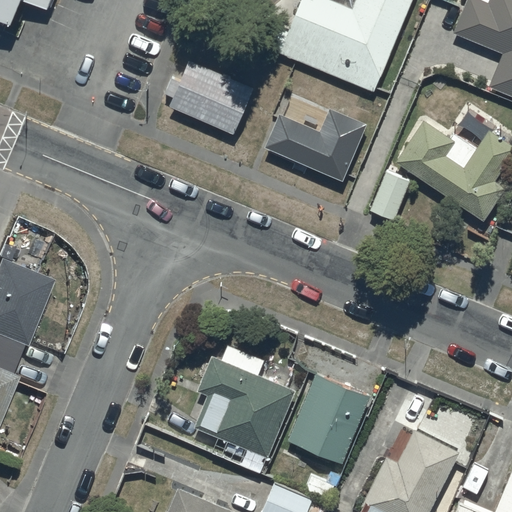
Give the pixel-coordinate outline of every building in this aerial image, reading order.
[(59,0),(0,0),(0,5),(15,11),(19,0),(50,0),(59,3),(59,0)] [(375,86),(409,0),(298,0),(279,48),(375,86)] [(511,92),(511,0),(465,0),(455,26),(504,46),(489,83),(511,92)] [(190,55),(170,100),(233,129),(254,84),(190,55)] [(368,118),(331,103),(321,125),(280,108),(265,143),(344,176),(368,118)] [(425,114),(398,156),(484,216),(507,182),(496,175),(511,151),(511,140),(490,125),(465,161),(447,149),(456,135),(425,114)] [(395,214),(410,175),(386,164),(370,205),(395,214)] [(0,411),(16,371),(11,369),(22,343),(24,343),(52,274),(1,253),(0,256),(0,411)] [(263,466),(295,385),(259,369),(265,355),(228,340),(222,354),(212,350),(198,385),(208,390),(195,422),(218,431),(212,445),(263,466)] [(344,457),(371,390),(318,368),(291,435),(344,457)] [(387,451),(359,510),(361,511),(427,511),(459,447),(415,425),(400,457),(387,451)] [(311,471),(305,485),(329,495),(335,482),(337,483),(346,461),(335,457),(326,478),(311,471)] [(511,511),(511,467),(494,511),(460,498),(453,511),(511,511)] [(275,479),(260,511),(305,511),(308,507),(318,511),(324,511),(331,497),(315,490),(313,495),(275,479)] [(235,511),(238,506),(180,481),(166,511),(235,511)]
